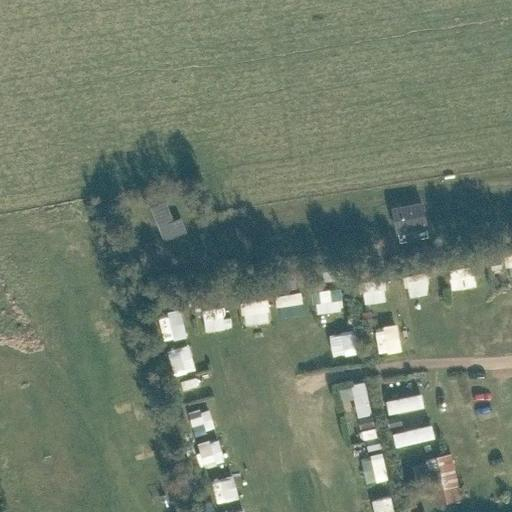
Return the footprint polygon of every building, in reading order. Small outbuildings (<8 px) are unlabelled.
[(165,203),(153,208),(166,240),(186,232),(181,218),(173,222),(165,203)] [(422,203),(393,209),(398,234),(427,229),(422,203)] [(399,416),(387,419),(389,427),(401,424),(399,416)] [(452,453),(425,459),(426,464),(429,478),(430,481),(426,482),(430,506),(462,500),(460,485),(452,453)] [(426,464),(412,466),(415,480),(429,478),(426,464)]
